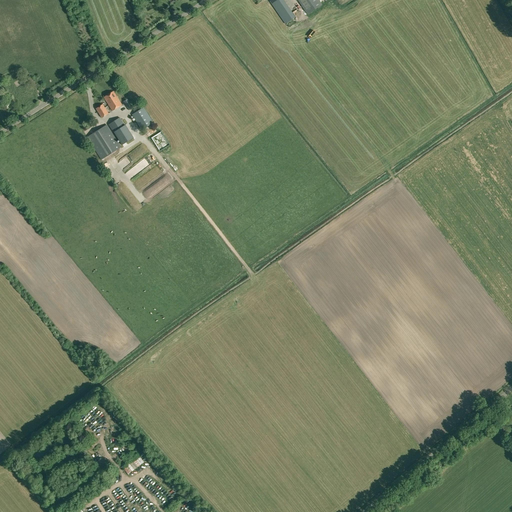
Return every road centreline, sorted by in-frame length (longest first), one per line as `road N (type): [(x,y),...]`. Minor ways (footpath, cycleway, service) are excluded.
road 1 (unclassified): [(0,133),(206,0)]
road 2 (unclassified): [(365,511),(511,388)]
